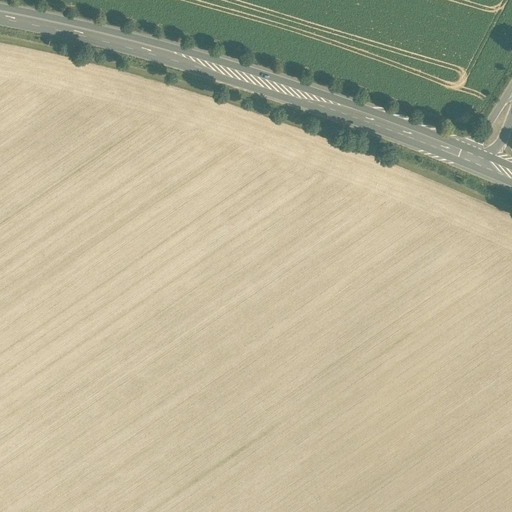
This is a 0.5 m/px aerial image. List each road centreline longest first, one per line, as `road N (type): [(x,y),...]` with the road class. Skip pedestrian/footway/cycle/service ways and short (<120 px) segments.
road 1 (track): [(511,216),(187,91),(0,41)]
road 2 (primary): [(478,164),(192,64),(0,16)]
